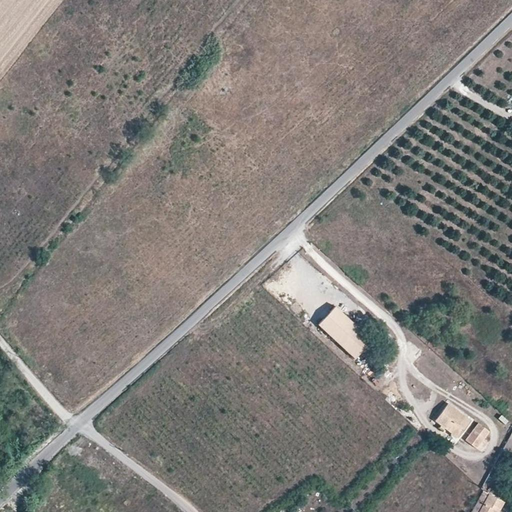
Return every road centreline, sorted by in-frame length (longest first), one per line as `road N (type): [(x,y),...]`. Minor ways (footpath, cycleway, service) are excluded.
road 1 (tertiary): [(80,425),(511,19)]
road 2 (unclassified): [(193,511),(80,425)]
